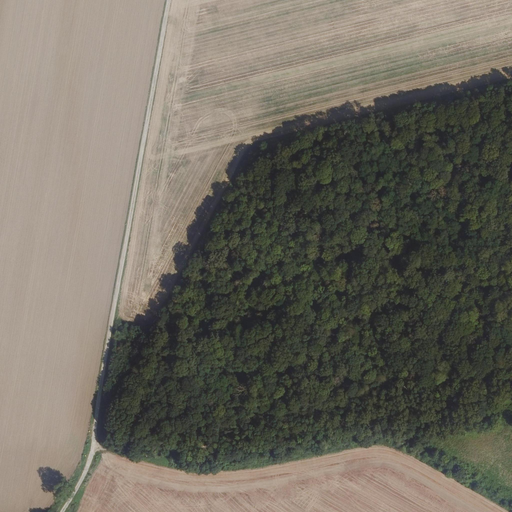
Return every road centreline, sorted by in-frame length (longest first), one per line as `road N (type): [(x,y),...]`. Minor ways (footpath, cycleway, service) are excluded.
road 1 (track): [(511,82),(258,146),(154,329),(115,315)]
road 2 (track): [(92,445),(169,0)]
road 3 (track): [(511,396),(167,453),(92,445)]
